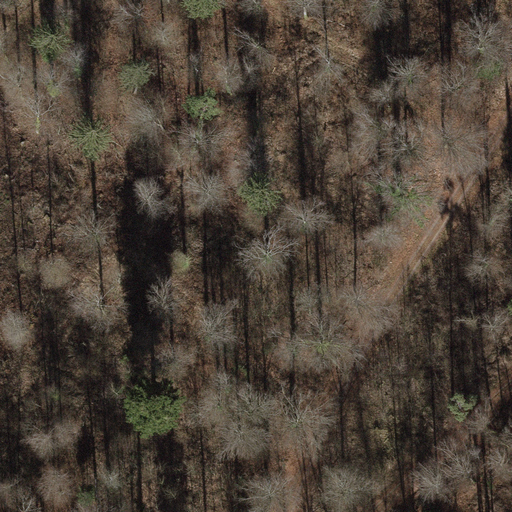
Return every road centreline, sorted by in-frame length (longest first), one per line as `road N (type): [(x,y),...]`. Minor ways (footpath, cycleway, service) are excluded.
road 1 (track): [(511,101),(372,314),(283,511)]
road 2 (track): [(511,382),(380,511)]
